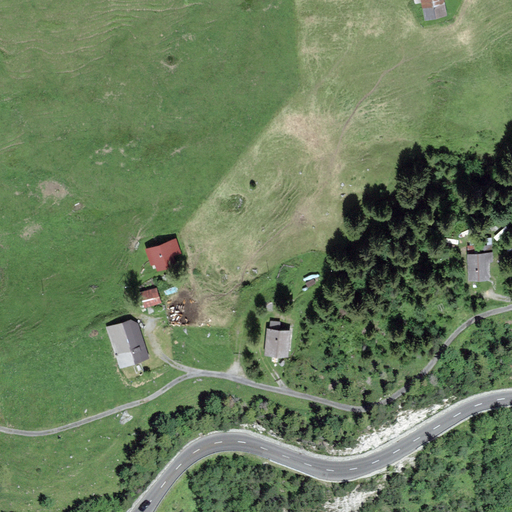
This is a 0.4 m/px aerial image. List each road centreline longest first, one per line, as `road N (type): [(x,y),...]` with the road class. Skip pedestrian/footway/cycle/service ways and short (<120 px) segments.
road 1 (track): [(511,306),(468,323),(419,377),(376,406),(353,408),(203,373),(59,429),(0,428)]
road 2 (secondary): [(511,398),(472,407),(353,469),(327,470),(243,442),(211,444),(182,461),(141,511)]
